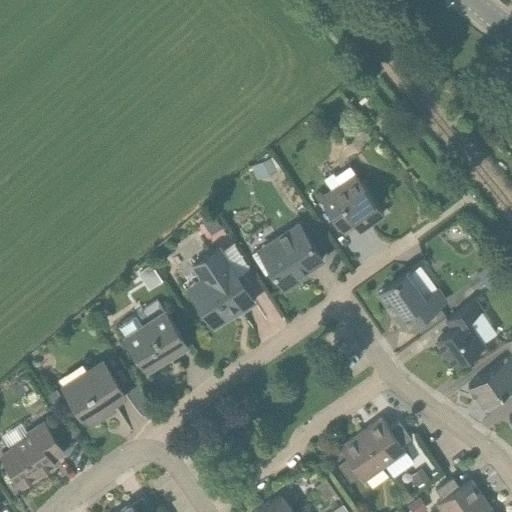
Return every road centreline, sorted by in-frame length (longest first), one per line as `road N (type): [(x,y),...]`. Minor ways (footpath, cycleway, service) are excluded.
road 1 (residential): [(149,449),(169,419),(337,302)]
road 2 (residential): [(213,511),(390,377)]
road 3 (residential): [(511,477),(390,377)]
